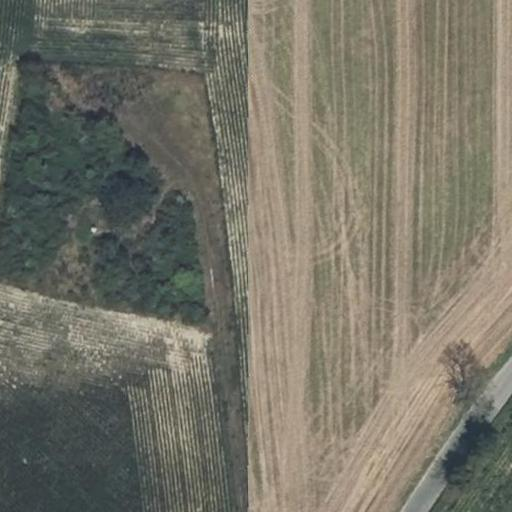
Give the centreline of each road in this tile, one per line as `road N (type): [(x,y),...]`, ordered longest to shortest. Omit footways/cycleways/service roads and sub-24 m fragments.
road 1 (track): [(241,511),(222,264),(193,180),(125,113),(24,66)]
road 2 (unclassified): [(418,511),(511,373)]
